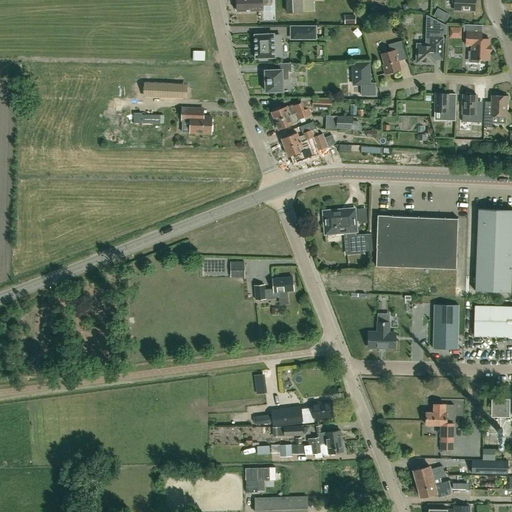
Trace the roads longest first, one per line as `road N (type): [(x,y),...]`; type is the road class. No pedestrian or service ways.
road 1 (unclassified): [(0,393),(336,346)]
road 2 (secondary): [(0,298),(276,189)]
road 3 (secondary): [(276,189),(328,173),(511,180)]
road 4 (unclassified): [(276,189),(214,0)]
road 5 (unclassified): [(336,346),(276,189)]
road 6 (unclassified): [(344,367),(511,371)]
road 7 (unclassified): [(401,511),(344,367)]
road 8 (residential): [(387,90),(437,77),(511,76)]
